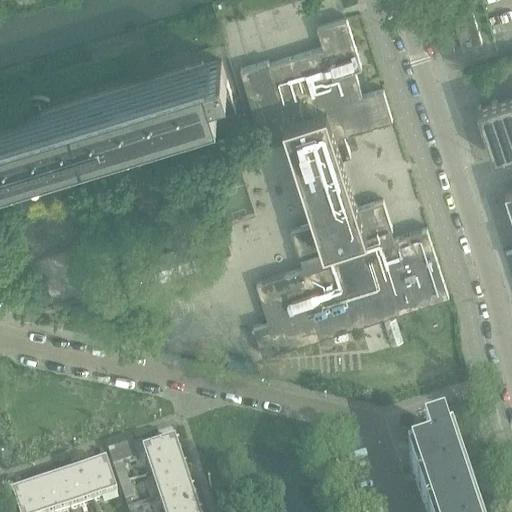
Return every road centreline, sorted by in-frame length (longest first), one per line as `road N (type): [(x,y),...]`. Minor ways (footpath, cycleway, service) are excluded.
road 1 (residential): [(0,348),(169,378),(378,430),(405,511)]
road 2 (residential): [(392,0),(511,388)]
